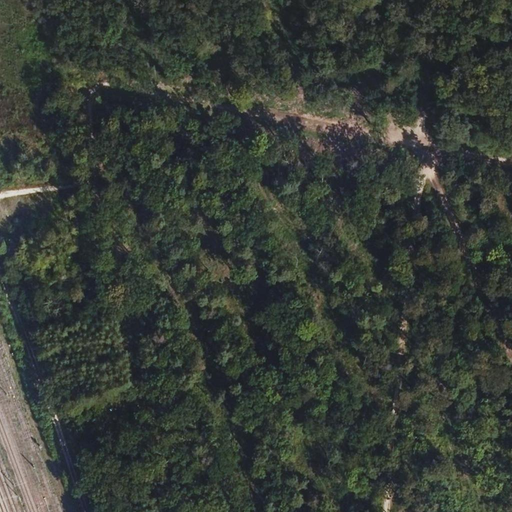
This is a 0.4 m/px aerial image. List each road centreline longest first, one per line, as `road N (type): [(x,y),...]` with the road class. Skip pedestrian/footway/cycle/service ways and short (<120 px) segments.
road 1 (track): [(420,147),(386,511)]
road 2 (track): [(0,268),(87,511)]
road 3 (track): [(420,147),(511,365)]
road 4 (track): [(306,0),(420,147)]
road 5 (track): [(104,118),(99,183),(0,189)]
road 6 (track): [(434,0),(420,147)]
